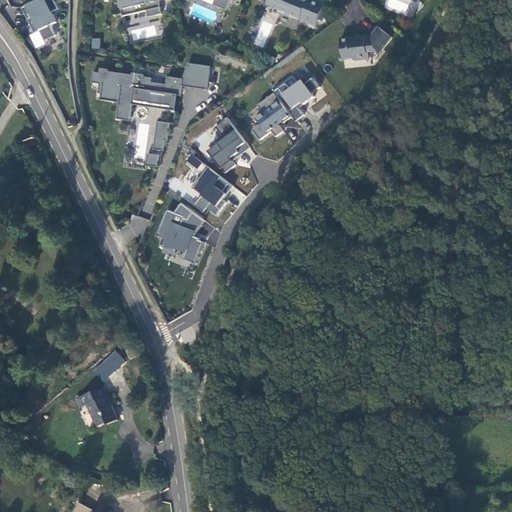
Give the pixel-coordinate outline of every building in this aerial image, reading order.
[(59,9),(54,0),(39,0),(27,6),(31,13),(30,14),(31,17),(28,19),(36,33),(41,31),(46,41),(57,35),(53,28),(54,24),(58,23),(52,12),(59,9)] [(161,0),(105,0),(106,1),(108,0),(120,0),(120,1),(118,1),(119,7),(122,7),(122,10),(135,6),(136,13),(147,11),(149,17),(163,14),(159,1),(161,0)] [(215,0),(213,5),(227,10),(231,0),(235,0),(239,1),(239,0),(215,0)] [(322,11),(325,3),(317,0),(308,0),(307,2),(303,0),(267,0),(269,1),(268,4),(278,9),(277,12),(300,22),(300,19),(316,26),(319,19),(322,21),(326,12),(322,11)] [(412,19),(420,2),(415,0),(386,0),(384,5),(412,19)] [(136,13),(135,6),(122,10),(124,16),(136,13)] [(380,54),(393,38),(379,26),(375,32),(373,30),(370,34),(372,36),(370,38),(367,38),(366,37),(354,38),(354,37),(341,39),(344,59),(355,58),(355,61),(369,59),(368,52),(375,51),(380,54)] [(91,48),(99,49),(100,38),(92,37),(91,48)] [(208,89),(211,66),(189,63),(184,78),(168,76),(167,84),(152,82),(153,77),(145,76),(145,74),(133,73),(133,75),(108,71),(109,69),(101,68),(101,73),(95,72),(93,82),(101,84),(99,93),(102,93),(102,99),(112,101),(113,98),(120,99),(118,116),(131,118),(133,104),(176,110),(179,85),(208,89)] [(74,98),(63,73),(53,78),(57,88),(55,89),(57,94),(60,93),(64,102),(74,98)] [(320,87),(313,79),(306,84),(302,80),(291,89),(286,83),(274,91),(277,95),(271,99),(269,97),(258,105),(264,112),(256,118),(261,124),(253,130),(261,140),(273,131),(277,136),(284,131),(278,123),(282,120),(285,123),(293,116),(297,121),(304,115),(299,108),(314,97),(312,94),(320,87)] [(136,143),(152,145),(154,134),(148,133),(150,120),(149,120),(150,108),(141,107),(136,143)] [(251,148),(229,118),(216,127),(223,136),(217,141),(220,145),(210,152),(225,173),(236,165),(233,161),(251,148)] [(170,124),(160,122),(156,149),(164,150),(166,140),(168,141),(170,124)] [(158,167),(160,154),(149,153),(147,165),(158,167)] [(204,163),(193,154),(187,161),(198,170),(204,163)] [(234,186),(209,167),(193,188),(203,195),(195,205),(204,212),(208,207),(217,215),(227,202),(224,200),(234,186)] [(206,221),(182,203),(175,212),(168,210),(159,235),(168,238),(165,247),(175,251),(176,248),(187,252),(184,259),(196,263),(204,242),(199,240),(200,238),(196,236),(198,231),(206,221)] [(103,382),(126,361),(115,349),(92,371),(103,382)] [(108,396),(105,387),(77,398),(81,408),(89,404),(98,427),(108,423),(108,424),(118,420),(112,406),(117,404),(113,394),(108,396)] [(98,511),(95,510),(80,502),(74,511),(98,511)]
